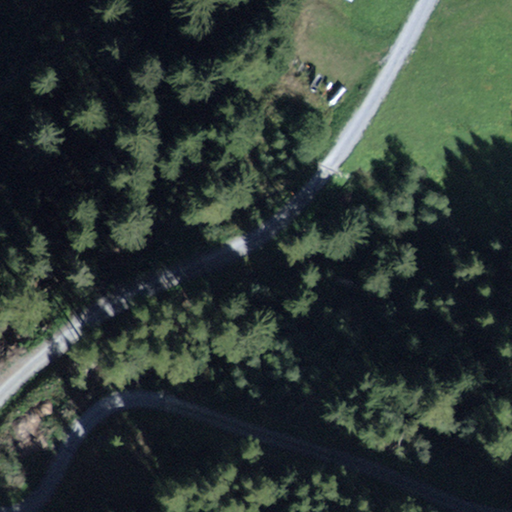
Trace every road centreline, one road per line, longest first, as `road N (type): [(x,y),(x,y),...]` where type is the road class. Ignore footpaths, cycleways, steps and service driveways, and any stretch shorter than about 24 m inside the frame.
road 1 (track): [(427,0),(399,58),(305,198),(264,231),(109,306),(0,393)]
road 2 (track): [(29,511),(73,440),(119,397),(282,437),(477,511)]
road 3 (track): [(117,0),(0,85)]
